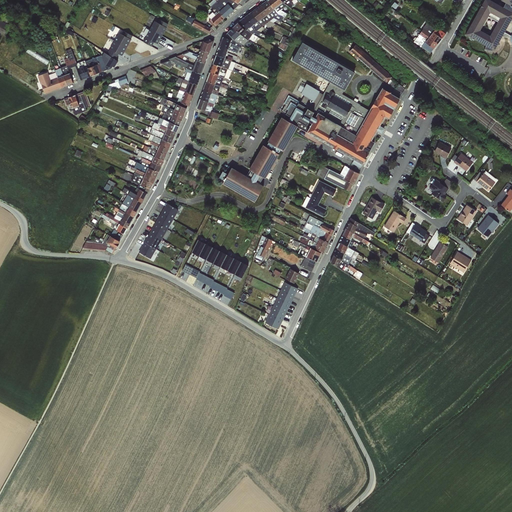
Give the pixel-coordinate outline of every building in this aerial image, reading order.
[(229,14),(218,1),(214,4),(213,3),(214,2),(212,1),(209,4),(208,3),(209,1),(207,0),(204,0),(203,3),(211,7),(212,6),(217,11),(225,18),(229,14)] [(238,4),(231,0),(218,0),(218,1),(229,14),(239,5),(238,4)] [(277,15),(267,0),(262,4),(273,19),(274,18),(280,21),(280,20),(284,21),(285,18),(277,15)] [(286,5),(281,0),(267,0),(277,15),(285,18),(287,15),(289,16),(289,15),(280,9),(286,5)] [(281,0),(286,5),(289,7),(291,9),(296,2),(293,0),(281,0)] [(511,0),(500,0),(504,3),(503,7),(490,0),(482,0),(464,35),(494,51),(502,37),(510,39),(510,42),(511,43),(511,0)] [(273,19),(262,4),(256,8),(266,23),(269,26),(273,22),(270,21),(273,19)] [(266,23),(256,8),(251,13),(261,26),(266,23)] [(225,18),(217,11),(214,14),(215,15),(208,21),(214,27),(216,25),(225,18)] [(261,26),(251,13),(246,16),(256,31),(261,33),(264,27),(261,26)] [(195,20),(188,16),(186,20),(191,23),(190,24),(202,30),(202,31),(208,34),(211,28),(205,25),(205,26),(204,25),(206,20),(197,15),(195,20)] [(256,31),(246,16),(240,21),(246,30),(253,34),(254,33),(262,37),(263,34),(261,33),(256,31)] [(156,41),(160,43),(170,23),(159,17),(151,31),(148,29),(146,33),(149,34),(145,41),(154,45),(156,41)] [(246,30),(240,21),(238,22),(233,27),(241,35),(248,40),(249,41),(254,34),(253,34),(246,30)] [(433,32),(442,38),(445,33),(441,31),(437,27),(429,21),(427,23),(423,29),(417,38),(420,40),(418,43),(422,46),(425,42),(429,37),(433,32)] [(223,37),(242,45),(244,46),(248,40),(241,35),(233,27),(228,32),(223,37)] [(126,53),(134,34),(127,31),(120,34),(113,50),(105,53),(104,56),(109,68),(113,66),(116,67),(119,58),(118,56),(126,53)] [(433,32),(429,37),(437,44),(442,38),(433,32)] [(242,45),(223,37),(220,46),(236,52),(237,49),(230,46),(230,48),(229,48),(230,44),(232,46),(233,45),(238,47),(238,46),(241,48),(242,45)] [(429,37),(425,42),(433,49),(437,44),(429,37)] [(204,41),(201,50),(209,53),(214,41),(209,39),(204,41)] [(394,75),(360,48),(362,46),(356,41),(348,51),(360,61),(361,60),(388,82),(394,75)] [(250,176),(231,167),(223,183),(256,202),(266,186),(260,184),(262,178),(267,181),(283,154),(280,153),(282,150),(284,151),(299,127),(365,163),(373,149),(368,147),(387,116),(391,118),(402,98),(382,88),(371,109),(342,94),(355,72),(303,42),(292,60),(329,82),(313,109),(289,95),(280,112),(291,117),(289,120),(283,117),(269,141),(271,143),(268,146),(265,145),(249,169),(252,171),(250,176)] [(184,54),(197,60),(205,63),(209,53),(201,50),(195,48),(197,43),(193,44),(192,48),(195,49),(194,49),(200,52),(199,55),(189,51),(184,54)] [(217,55),(225,58),(228,50),(229,51),(229,52),(235,54),(236,52),(220,46),(217,55)] [(50,61),(30,48),(28,51),(48,64),(50,61)] [(67,50),(70,57),(66,58),(70,68),(79,64),(72,48),(67,50)] [(175,63),(186,68),(201,74),(205,63),(197,60),(194,65),(185,61),(187,57),(182,54),(160,62),(170,68),(172,65),(173,66),(175,63)] [(213,64),(231,70),(232,70),(235,63),(231,61),(232,58),(228,56),(227,59),(225,58),(217,55),(213,64)] [(78,67),(81,79),(104,72),(99,56),(86,60),(87,65),(78,67)] [(210,72),(223,77),(224,76),(221,75),(223,70),(226,71),(230,73),(231,70),(213,64),(210,72)] [(154,65),(143,68),(145,75),(156,72),(154,65)] [(187,72),(186,74),(199,79),(201,74),(186,68),(185,71),(187,72)] [(45,92),(77,83),(74,73),(52,79),(50,72),(40,75),(45,92)] [(207,81),(220,86),(223,80),(228,82),(229,80),(223,77),(210,72),(207,81)] [(186,74),(184,79),(197,85),(199,79),(186,74)] [(127,75),(111,81),(113,88),(129,82),(127,75)] [(180,86),(179,90),(193,95),(197,85),(184,79),(183,79),(182,82),(187,84),(186,88),(180,86)] [(220,86),(207,81),(203,90),(217,95),(220,86)] [(318,100),(323,89),(308,83),(306,87),(302,84),(299,91),(318,100)] [(189,106),(193,95),(179,90),(176,97),(179,98),(177,102),(189,106)] [(200,99),(214,104),(217,95),(203,90),(200,99)] [(86,107),(90,105),(84,92),(68,99),(72,109),(81,105),(83,111),(87,109),(86,107)] [(161,104),(163,105),(184,114),(187,108),(163,98),(161,104)] [(214,104),(200,99),(197,108),(205,111),(209,112),(208,116),(218,119),(218,117),(220,110),(216,109),(216,110),(215,110),(215,109),(212,109),(214,104)] [(181,120),(184,114),(163,105),(162,108),(166,110),(165,112),(181,120)] [(164,112),(162,118),(179,126),(181,120),(165,112),(164,112)] [(158,122),(157,123),(176,132),(179,126),(162,118),(159,117),(157,122),(158,122)] [(151,128),(152,128),(174,137),(176,132),(157,123),(154,122),(151,128)] [(155,135),(154,136),(171,143),(174,137),(152,128),(151,130),(154,131),(153,133),(155,135)] [(149,140),(152,141),(169,149),(171,143),(154,136),(152,135),(149,140)] [(152,145),(151,147),(166,154),(169,149),(152,141),(150,144),(152,145)] [(451,148),(439,142),(435,151),(442,155),(442,156),(446,158),(451,148)] [(142,151),(143,151),(163,160),(166,154),(151,147),(149,146),(148,147),(145,145),(142,151)] [(143,151),(141,157),(161,166),(163,160),(143,151)] [(293,151),(290,157),(299,161),(301,154),(293,151)] [(466,171),(473,162),(461,153),(454,162),(457,165),(458,164),(466,171)] [(139,161),(138,163),(158,172),(161,166),(141,157),(136,155),(134,159),(139,161)] [(136,162),(134,168),(156,178),(158,172),(138,163),(136,162)] [(345,165),(342,173),(322,164),(317,175),(353,190),(361,172),(345,165)] [(135,171),(134,175),(153,184),(156,178),(134,168),(132,167),(131,169),(135,171)] [(483,173),(476,182),(488,191),(495,182),(495,181),(496,179),(485,171),(484,173),(483,173)] [(150,189),(153,184),(134,175),(132,174),(130,180),(141,185),(139,188),(147,193),(150,189)] [(110,179),(106,188),(110,189),(112,184),(115,185),(116,182),(110,179)] [(440,182),(435,179),(429,188),(433,191),(431,193),(442,202),(446,195),(445,194),(448,188),(440,183),(440,182)] [(308,195),(303,206),(325,216),(329,208),(320,204),(326,191),(335,196),(339,188),(320,180),(312,197),(308,195)] [(142,202),(147,193),(139,188),(137,187),(134,193),(130,191),(128,195),(142,202)] [(500,205),(509,212),(511,208),(511,190),(510,189),(506,193),(508,195),(500,205)] [(136,212),(142,202),(128,195),(126,197),(130,199),(129,199),(125,197),(122,203),(136,212)] [(371,197),(362,213),(373,219),(377,211),(380,212),(384,204),(371,197)] [(133,217),(136,212),(122,203),(120,202),(119,205),(120,206),(119,209),(133,217)] [(166,204),(161,213),(173,220),(179,211),(166,204)] [(476,211),(466,204),(457,219),(467,226),(476,211)] [(130,223),(133,217),(119,209),(115,207),(114,210),(118,212),(116,214),(130,223)] [(384,226),(393,232),(400,223),(402,224),(406,218),(394,210),(384,226)] [(127,228),(130,223),(116,214),(114,217),(107,213),(105,215),(127,228)] [(161,213),(155,223),(168,230),(173,220),(161,213)] [(488,213),(479,229),(491,237),(501,221),(488,213)] [(124,234),(127,228),(105,215),(103,214),(101,217),(112,223),(110,226),(124,234)] [(327,252),(337,226),(309,216),(304,229),(321,235),(316,248),(295,240),(293,245),(310,251),(308,256),(320,261),(324,251),(327,252)] [(346,228),(369,242),(371,239),(366,236),(367,233),(374,235),(375,233),(351,217),(346,228)] [(155,223),(150,233),(162,239),(168,230),(155,223)] [(427,231),(416,224),(409,233),(424,243),(429,236),(426,233),(427,231)] [(343,235),(351,240),(352,237),(367,245),(368,244),(369,245),(370,243),(369,242),(346,228),(343,235)] [(437,239),(440,234),(436,232),(428,245),(434,249),(439,241),(437,239)] [(150,233),(145,242),(157,249),(162,239),(150,233)] [(315,241),(310,240),(311,235),(304,233),(302,241),(314,245),(315,241)] [(87,239),(82,249),(105,251),(106,250),(113,254),(120,241),(107,234),(103,241),(95,237),(94,240),(87,239)] [(259,253),(269,256),(273,238),(263,235),(259,253)] [(339,243),(355,251),(356,248),(352,246),(354,242),(351,240),(343,235),(339,243)] [(205,244),(198,240),(192,253),(199,256),(205,244)] [(448,247),(440,241),(430,258),(438,263),(448,247)] [(145,242),(139,252),(151,259),(157,249),(145,242)] [(336,249),(355,260),(359,253),(355,251),(339,243),(336,249)] [(212,248),(205,244),(199,256),(206,260),(212,248)] [(219,251),(212,248),(206,260),(213,264),(219,251)] [(355,260),(336,249),(333,255),(349,265),(350,261),(353,263),(355,260)] [(226,255),(219,251),(213,264),(220,267),(226,255)] [(457,251),(449,263),(464,272),(471,260),(457,251)] [(255,257),(263,261),(265,256),(257,252),(255,257)] [(233,259),(226,255),(220,267),(227,271),(233,259)] [(349,265),(333,255),(330,262),(344,271),(347,267),(355,273),(357,270),(349,265)] [(302,266),(313,271),(317,262),(306,257),(302,266)] [(241,263),(233,259),(227,271),(234,275),(241,263)] [(248,266),(241,263),(234,275),(241,278),(248,266)] [(200,272),(185,265),(182,271),(197,279),(199,273),(200,272)] [(287,278),(297,282),(301,271),(291,268),(287,278)] [(214,280),(199,273),(197,279),(196,279),(210,287),(213,281),(214,280)] [(228,288),(213,281),(210,288),(224,295),(227,290),(228,288)] [(294,297),(298,289),(285,283),(281,290),(294,297)] [(234,293),(227,290),(224,296),(231,300),(234,293)] [(290,305),(294,297),(281,290),(277,298),(290,305)] [(287,313),(290,305),(277,298),(273,306),(287,313)] [(283,321),(287,313),(273,306),(269,314),(283,321)] [(279,329),(283,321),(269,314),(265,322),(279,329)]
